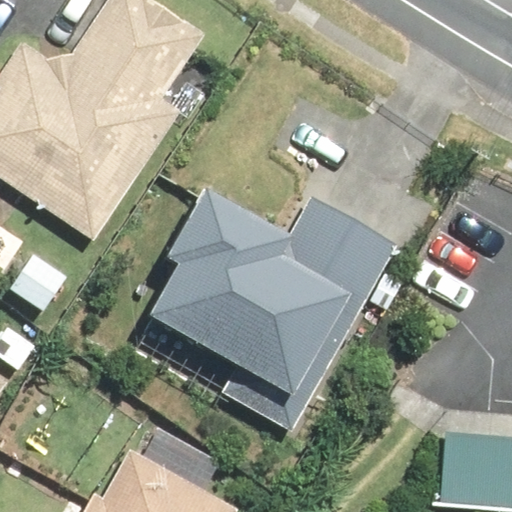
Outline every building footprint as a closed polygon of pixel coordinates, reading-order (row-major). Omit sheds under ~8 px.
[(23,41),(0,75),(0,176),(96,239),(183,108),(165,96),(206,34),(154,0),(106,0),(72,53),(46,57),(23,41)] [(178,254),(147,309),(154,313),(138,341),(288,427),(396,240),(312,192),(288,233),(202,183),(165,247),(178,254)] [(0,394),(11,380),(0,371),(0,394)] [(223,511),(233,495),(123,435),(97,483),(91,479),(73,511),(223,511)] [(511,441),(440,437),(436,496),(511,501),(511,441)]
